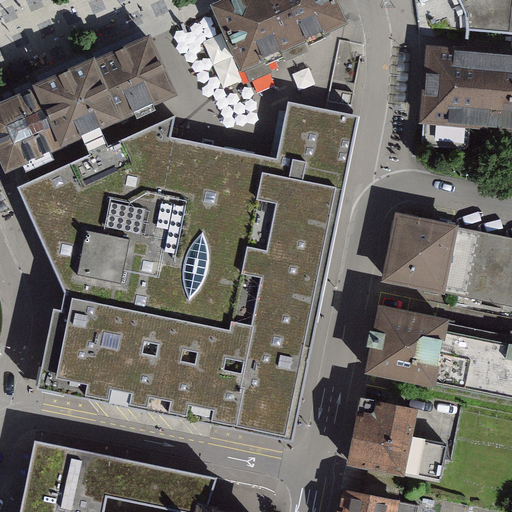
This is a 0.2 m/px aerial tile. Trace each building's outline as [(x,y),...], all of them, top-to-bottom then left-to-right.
[(336,0),(230,0),(209,10),(240,75),(348,25),(336,0)] [(511,0),(459,0),(466,15),(467,31),(511,34),(511,0)] [(151,44),(96,68),(121,124),(176,100),(151,44)] [(511,57),(427,50),(419,126),(511,134),(511,57)] [(96,68),(26,99),(51,154),(121,124),(96,68)] [(26,99),(0,111),(0,157),(12,184),(56,164),(51,154),(26,99)] [(293,443),(360,117),(288,103),(277,159),(209,145),(172,137),(179,121),(176,117),(18,189),(67,299),(49,390),(293,443)] [(511,240),(396,219),(384,283),(511,306),(511,240)] [(0,286),(0,311),(9,307),(0,286)] [(511,337),(378,314),(367,377),(511,402),(511,337)] [(418,413),(359,402),(346,468),(446,487),(453,451),(412,443),(418,413)] [(20,511),(213,511),(220,482),(189,476),(34,445),(22,508),(20,511)] [(397,511),(399,503),(344,492),(340,511),(397,511)]
